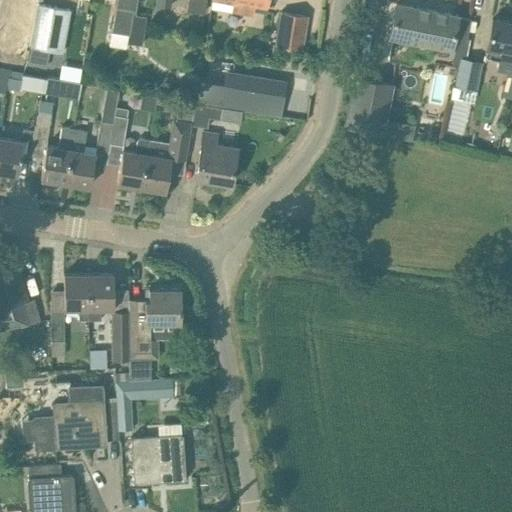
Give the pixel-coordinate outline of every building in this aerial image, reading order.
[(0,0),(0,46),(26,51),(34,0),(0,0)] [(137,0),(118,0),(113,29),(113,31),(128,34),(132,10),(136,11),(137,0)] [(158,0),(158,2),(170,5),(170,0),(189,0),(188,7),(204,10),(205,0),(158,0)] [(217,0),(232,3),(231,9),(252,13),(253,4),(267,6),(267,0),(217,0)] [(39,3),(31,47),(45,49),(53,51),(62,52),(76,55),(72,78),(81,79),(86,55),(84,54),(87,41),(65,36),(65,35),(66,29),(70,9),(39,3)] [(388,59),(408,63),(410,53),(428,56),(431,42),(451,46),(451,45),(463,48),(469,18),(396,3),(389,37),(392,37),(388,59)] [(141,45),(146,15),(136,13),(136,11),(132,10),(128,34),(127,42),(141,45)] [(275,45),(301,50),(307,15),(281,11),(275,45)] [(487,45),(484,57),(499,59),(497,67),(511,69),(511,22),(492,18),(488,38),(487,45)] [(463,58),(457,86),(475,90),(481,62),(463,58)] [(9,70),(7,88),(21,90),(23,78),(21,78),(22,73),(9,70)] [(284,81),(227,71),(221,106),(279,116),(284,81)] [(511,75),(507,74),(503,93),(511,95),(511,75)] [(46,77),(44,76),(41,92),(58,95),(60,78),(59,78),(47,76),(46,77)] [(344,125),(361,128),(409,138),(411,124),(387,119),(393,84),(390,83),(354,76),(344,125)] [(156,96),(141,94),(139,108),(153,110),(156,96)] [(47,141),(51,112),(53,103),(39,101),(38,110),(33,138),(47,141)] [(195,103),(191,125),(207,128),(209,117),(220,119),(222,107),(195,103)] [(110,143),(122,145),(128,108),(116,106),(115,114),(110,143)] [(96,147),(95,149),(108,152),(110,143),(115,114),(102,112),(100,121),(98,132),(96,147)] [(149,138),(141,186),(165,190),(168,170),(171,157),(183,160),(185,151),(190,122),(177,120),(171,119),(168,141),(166,153),(160,152),(161,146),(159,143),(160,140),(149,138)] [(65,182),(74,128),(62,126),(58,146),(46,144),(40,178),(65,182)] [(74,128),(65,182),(89,186),(92,165),(95,152),(83,150),(84,145),(86,130),(74,128)] [(195,176),(230,183),(237,147),(215,143),(217,133),(203,131),(195,176)] [(0,135),(0,170),(17,174),(23,140),(0,135)] [(116,182),(141,186),(149,138),(139,137),(136,139),(134,151),(122,149),(116,182)] [(33,297),(28,299),(12,250),(0,254),(0,327),(39,321),(33,297)] [(113,308),(113,272),(88,273),(88,319),(102,319),(102,308),(113,308)] [(88,273),(63,273),(63,289),(63,308),(80,308),(80,319),(88,319),(88,273)] [(128,298),(128,310),(128,360),(129,371),(129,380),(151,378),(150,358),(150,334),(150,322),(181,322),(180,288),(148,288),(148,298),(128,298)] [(128,310),(110,310),(111,360),(128,360),(128,310)] [(52,311),(52,340),(65,339),(65,311),(52,311)] [(202,334),(199,312),(186,314),(189,336),(202,334)] [(128,380),(115,381),(117,413),(118,429),(132,428),(130,397),(173,395),(173,393),(173,390),(172,378),(172,377),(151,378),(129,380),(128,380)] [(33,416),(31,416),(31,418),(33,438),(34,448),(36,448),(36,445),(55,444),(55,446),(57,446),(57,444),(74,443),(76,438),(104,436),(105,443),(107,442),(107,440),(105,422),(105,415),(102,382),(67,385),(69,401),(53,402),(51,402),(52,417),(33,418),(33,416)] [(131,439),(133,474),(163,472),(166,476),(185,475),(182,435),(131,439)] [(29,476),(28,476),(28,478),(30,478),(32,511),(71,511),(72,506),(67,504),(65,475),(72,475),(72,473),(61,474),(57,474),(57,463),(29,465),(29,476)]
